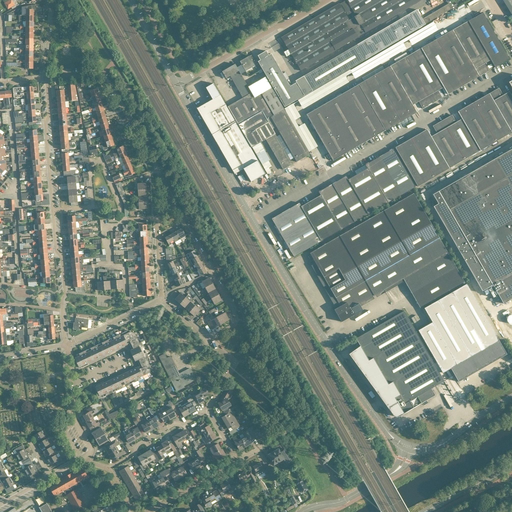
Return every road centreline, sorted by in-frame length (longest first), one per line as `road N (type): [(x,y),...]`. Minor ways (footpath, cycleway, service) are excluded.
road 1 (unclassified): [(251,217),(511,66)]
road 2 (residential): [(66,344),(42,77)]
road 3 (tertiary): [(390,435),(251,217)]
road 4 (unknown): [(511,145),(434,194),(489,303),(511,302)]
road 5 (residential): [(209,340),(237,318),(171,198)]
road 6 (unclassified): [(176,84),(325,0)]
road 7 (tertiary): [(251,217),(176,84)]
road 8 (unclassified): [(171,198),(101,74)]
